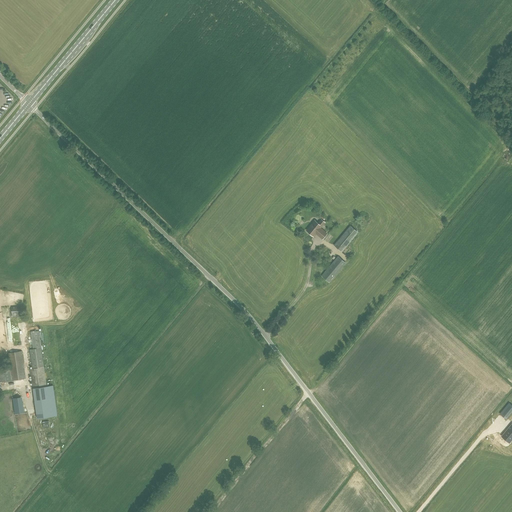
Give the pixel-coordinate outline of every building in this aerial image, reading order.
[(315,220),(307,230),(313,236),(316,233),(322,239),(327,233),(320,228),(325,222),(321,220),(318,223),(315,220)] [(358,232),(350,226),(334,245),(342,252),(358,232)] [(322,276),(329,282),(346,263),(338,256),(322,276)] [(11,307),(12,317),(24,316),(24,306),(11,307)] [(29,349),(32,369),(30,369),(33,388),(47,386),(42,348),(39,330),(31,332),(33,348),(29,349)] [(0,369),(0,377),(1,382),(26,378),(22,351),(8,353),(10,368),(0,369)] [(47,386),(33,388),(37,420),(57,417),(53,385),(47,386)] [(511,423),(511,424),(501,436),(509,442),(511,438),(511,423)]
